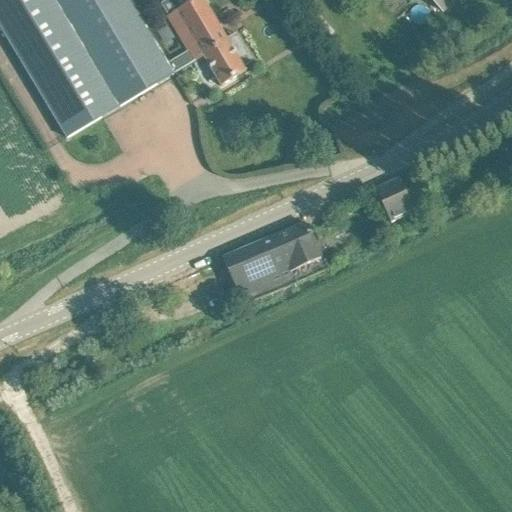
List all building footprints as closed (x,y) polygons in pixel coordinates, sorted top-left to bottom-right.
[(0,0),(0,27),(67,138),(175,76),(168,63),(129,0),(0,0)] [(245,71),(244,71),(203,0),(195,0),(166,17),(187,52),(168,63),(175,76),(205,59),(220,87),(246,72),(245,71)] [(430,0),(442,13),(455,0),(430,0)] [(408,182),(414,202),(438,195),(432,175),(408,182)] [(391,225),(413,214),(398,181),(375,192),(391,225)] [(240,299),(293,276),(291,272),(320,260),(304,224),(222,259),(230,277),(232,282),(240,299)]
